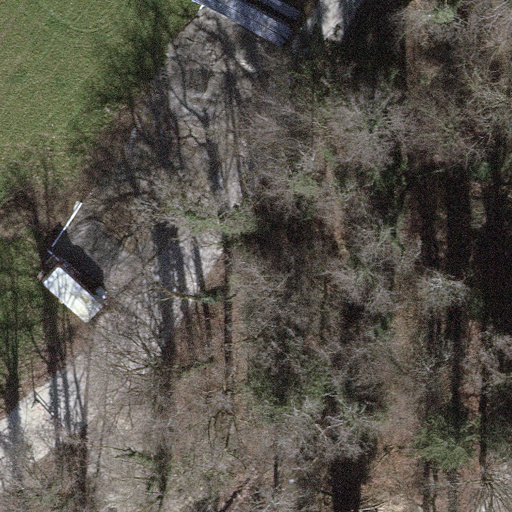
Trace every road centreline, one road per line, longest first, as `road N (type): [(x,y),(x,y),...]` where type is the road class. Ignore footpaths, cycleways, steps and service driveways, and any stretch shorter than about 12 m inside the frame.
road 1 (track): [(349,0),(176,269),(0,439)]
road 2 (track): [(111,334),(139,511)]
